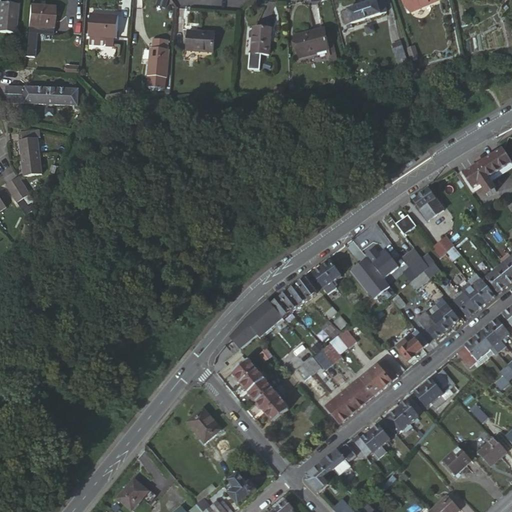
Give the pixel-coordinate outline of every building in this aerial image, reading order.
[(391,0),(380,0),(342,11),(346,25),(394,11),(391,0)] [(438,0),(402,0),(408,15),(439,2),(438,0)] [(0,5),(0,35),(16,37),(18,7),(0,5)] [(34,7),(31,30),(55,33),(57,11),(34,7)] [(92,14),(89,39),(91,39),(90,48),(104,49),(106,47),(107,40),(118,41),(120,17),(92,14)] [(254,30),(252,57),(271,60),(274,31),(254,30)] [(298,38),(303,62),(331,55),(325,32),(298,38)] [(196,33),(194,53),(220,56),(222,35),(196,33)] [(161,36),(161,45),(175,46),(176,38),(161,36)] [(404,37),(405,59),(412,57),(406,36),(404,37)] [(403,60),(405,59),(404,37),(397,40),(403,60)] [(155,72),(157,72),(172,73),(175,46),(161,45),(159,44),(155,72)] [(172,73),(157,72),(156,83),(172,85),(172,73)] [(8,105),(25,105),(25,90),(9,89),(8,105)] [(25,90),(25,105),(79,107),(79,91),(25,90)] [(42,126),(22,130),(28,175),(46,170),(41,135),(44,135),(42,126)] [(466,178),(472,187),(474,191),(481,187),(511,168),(511,164),(506,155),(489,165),(483,168),(467,177),(466,178)] [(490,162),(489,159),(479,164),(481,167),(482,167),(483,168),(489,165),(489,163),(490,162)] [(494,186),(511,174),(511,168),(481,187),(484,191),(489,199),(498,193),(494,186)] [(464,173),(460,176),(468,189),(472,187),(466,178),(467,177),(464,173)] [(22,175),(10,182),(21,199),(33,191),(22,175)] [(472,187),(468,189),(474,197),(484,191),(481,187),(474,191),(472,187)] [(0,188),(0,212),(11,205),(0,188)] [(421,213),(437,202),(431,193),(415,204),(421,213)] [(445,215),(437,202),(421,213),(429,225),(445,215)] [(398,226),(407,237),(418,228),(409,217),(398,226)] [(445,259),(449,257),(458,249),(449,238),(436,248),(445,259)] [(458,249),(449,257),(451,259),(455,257),(456,258),(454,260),(457,264),(464,257),(458,249)] [(367,258),(370,261),(386,280),(401,268),(388,252),(383,256),(380,256),(376,250),(367,258)] [(425,259),(417,250),(405,259),(413,269),(425,259)] [(431,255),(425,259),(433,269),(438,265),(431,255)] [(421,279),(429,273),(433,269),(425,259),(413,269),(421,279)] [(377,301),(393,288),(386,280),(370,261),(354,273),(377,301)] [(343,280),(332,265),(323,271),(334,286),(337,289),(339,288),(336,285),(343,280)] [(429,273),(434,280),(435,281),(445,273),(439,265),(438,265),(433,269),(429,273)] [(511,271),(508,267),(499,274),(511,288),(511,287),(511,271)] [(406,274),(414,284),(421,279),(413,269),(406,274)] [(338,292),(334,286),(323,271),(314,278),(329,298),(338,292)] [(421,279),(414,284),(420,292),(434,280),(429,273),(421,279)] [(402,294),(414,284),(406,274),(394,283),(402,294)] [(499,274),(490,281),(501,296),(511,288),(499,274)] [(307,282),(299,289),(310,304),(318,297),(307,282)] [(473,292),(476,290),(479,288),(474,282),(469,287),(473,292)] [(476,290),(490,307),(499,300),(485,283),(479,288),(476,290)] [(310,304),(299,289),(290,297),(301,311),(310,304)] [(482,314),(490,307),(476,290),(473,292),(468,296),(482,314)] [(472,322),(482,314),(468,296),(467,297),(463,300),(458,305),(472,322)] [(282,303),(293,317),(301,311),(290,297),(282,303)] [(402,297),(396,301),(403,311),(409,306),(402,297)] [(282,303),(274,309),(285,323),(293,317),(282,303)] [(271,305),(247,324),(248,325),(261,340),(262,341),(285,323),(274,309),(271,305)] [(442,315),(455,330),(463,324),(450,308),(445,312),(441,306),(434,312),(439,317),(442,315)] [(438,344),(455,330),(442,315),(439,317),(434,312),(421,322),(438,344)] [(350,327),(344,320),(337,326),(342,333),(350,327)] [(511,335),(501,322),(493,330),(506,345),(511,340),(511,335)] [(248,325),(234,343),(243,354),(261,340),(248,325)] [(338,343),(344,339),(345,337),(332,325),(326,332),(338,343)] [(491,331),(484,336),(497,352),(500,350),(506,345),(493,330),(491,331)] [(353,352),(354,352),(362,346),(352,333),(345,337),(344,339),(353,352)] [(431,347),(420,333),(415,338),(425,352),(431,347)] [(497,352),(484,336),(477,343),(490,359),(495,354),(497,352)] [(425,352),(415,338),(408,343),(411,345),(409,347),(410,350),(405,354),(405,355),(412,365),(419,360),(418,358),(425,352)] [(334,346),(345,359),(353,352),(344,339),(338,343),(337,344),(334,346)] [(411,345),(408,343),(401,349),(405,354),(410,350),(409,347),(411,345)] [(490,359),(477,343),(469,349),(470,350),(461,356),(474,371),(482,365),(490,359)] [(337,366),(345,359),(334,346),(328,351),(326,353),(337,366)] [(326,353),(317,359),(326,370),(328,372),(329,374),(338,367),(337,366),(326,353)] [(498,358),(495,354),(490,359),(493,362),(498,358)] [(326,370),(317,359),(311,364),(320,375),(326,370)] [(490,359),(482,365),(485,369),(493,362),(490,359)] [(389,362),(381,368),(382,368),(395,385),(402,378),(389,362)] [(244,386),(258,374),(250,364),(236,376),(244,386)] [(311,364),(309,366),(318,377),(320,375),(311,364)] [(309,366),(306,368),(314,379),(318,377),(309,366)] [(452,369),(464,384),(467,382),(454,367),(452,369)] [(306,368),(300,373),(309,384),(314,379),(306,368)] [(381,368),(373,375),(386,392),(395,385),(382,368),(381,368)] [(452,369),(443,376),(455,391),(464,384),(452,369)] [(244,386),(252,396),(267,384),(258,374),(244,386)] [(373,375),(364,383),(378,399),(382,396),(386,392),(373,375)] [(443,376),(427,390),(439,404),(441,402),(445,399),(455,391),(443,376)] [(347,386),(351,383),(345,377),(342,379),(347,386)] [(511,388),(511,385),(511,386),(508,380),(500,387),(505,394),(511,388)] [(378,399),(364,383),(356,390),(369,406),(378,399)] [(267,384),(252,396),(260,405),(275,394),(267,384)] [(278,390),(275,394),(280,399),(283,396),(278,390)] [(348,396),(361,413),(369,406),(356,390),(348,396)] [(439,404),(427,390),(419,396),(431,411),(436,407),(439,404)] [(283,403),(275,394),(260,405),(268,415),(283,403)] [(353,420),(361,413),(348,396),(339,403),(353,420)] [(332,425),(313,401),(303,410),(322,433),(332,425)] [(291,413),(283,403),(268,415),(277,425),(291,413)] [(343,427),(353,420),(339,403),(330,411),(343,427)] [(410,405),(402,412),(414,426),(422,420),(410,405)] [(492,423),(481,411),(476,416),(486,427),(492,423)] [(414,426),(402,412),(393,419),(394,419),(405,433),(406,434),(414,426)] [(207,413),(191,426),(208,447),(225,434),(207,413)] [(394,419),(388,425),(400,438),(405,433),(394,419)] [(374,435),(386,450),(394,444),(382,429),(374,435)] [(366,442),(377,457),(386,450),(374,435),(366,442)] [(362,437),(356,442),(372,461),(377,457),(366,442),(362,437)] [(510,455),(498,443),(482,457),(494,470),(510,455)] [(386,450),(377,457),(380,461),(389,454),(386,450)] [(476,463),(464,451),(447,465),(459,478),(476,463)] [(341,455),(324,469),(332,477),(333,476),(336,480),(340,476),(342,479),(353,470),(341,455)] [(332,477),(324,469),(310,480),(311,486),(321,497),(336,483),(332,477)] [(242,477),(233,484),(239,491),(233,496),(242,507),(260,493),(254,485),(251,488),(242,477)] [(179,492),(184,488),(179,482),(174,487),(179,492)] [(138,484),(122,504),(131,511),(140,511),(153,497),(138,484)] [(381,494),(376,488),(368,495),(373,501),(381,494)] [(461,511),(451,501),(439,511),(461,511)] [(214,511),(207,502),(201,507),(202,509),(204,511),(227,511),(224,507),(221,505),(214,511)]
